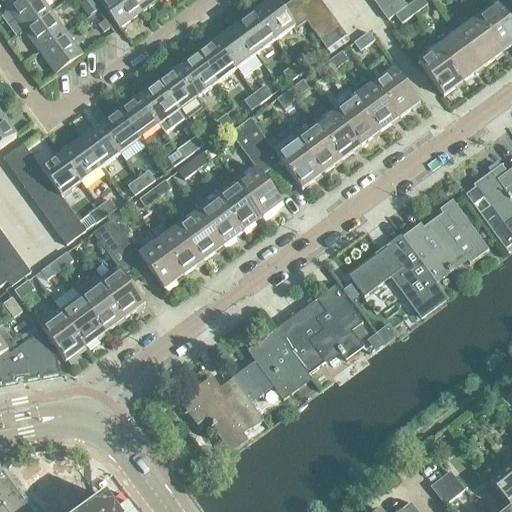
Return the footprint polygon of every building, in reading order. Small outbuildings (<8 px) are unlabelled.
[(0,0),(0,1),(7,11),(22,0),(0,0)] [(50,13),(40,0),(22,0),(7,11),(23,33),(50,13)] [(89,0),(80,6),(88,18),(97,12),(89,0)] [(118,29),(140,13),(130,0),(103,0),(99,3),(118,29)] [(130,0),(140,13),(158,0),(130,0)] [(299,14),(317,0),(296,0),(291,4),(299,14)] [(318,0),(317,0),(299,14),(305,23),(325,9),(318,0)] [(377,0),(374,3),(381,13),(398,0),(377,0)] [(400,0),(398,0),(381,13),(388,22),(395,17),(406,8),(400,0)] [(422,0),(418,0),(408,8),(414,17),(428,6),(422,0)] [(275,1),(255,15),(275,43),(295,28),(282,11),(275,1)] [(296,30),(305,23),(299,14),(291,4),(282,11),(295,28),(296,30)] [(477,21),(502,55),(511,48),(511,26),(497,6),(477,21)] [(414,17),(408,8),(395,18),(401,26),(414,17)] [(325,9),(305,23),(313,33),(332,19),(325,9)] [(23,33),(38,54),(66,34),(50,13),(23,33)] [(275,43),(255,15),(236,29),(256,57),(275,43)] [(319,42),(339,28),(332,19),(313,33),(319,42)] [(483,70),(502,55),(477,21),(457,35),(483,70)] [(106,22),(99,27),(104,34),(111,29),(106,22)] [(346,37),(339,28),(319,42),(327,52),(346,37)] [(236,71),(256,57),(236,29),(216,44),(236,71)] [(66,34),(38,54),(54,76),(82,56),(66,34)] [(369,34),(354,45),(360,54),(375,43),(369,34)] [(464,84),(483,70),(457,35),(438,49),(464,84)] [(236,71),(216,44),(196,58),(217,86),(236,71)] [(444,98),(464,84),(438,49),(418,63),(444,98)] [(328,64),(335,73),(348,62),(342,54),(328,64)] [(196,58),(177,72),(197,100),(217,86),(196,58)] [(294,69),(301,77),(311,70),(305,61),(294,69)] [(323,81),(335,73),(328,64),(316,72),(323,81)] [(291,85),(301,77),(294,69),(284,76),(291,85)] [(374,86),(399,120),(420,105),(394,71),(374,86)] [(178,114),(197,100),(177,72),(157,86),(178,114)] [(289,92),(296,101),(309,91),(303,82),(289,92)] [(158,128),(178,114),(157,86),(138,101),(158,128)] [(399,120),(374,86),(355,100),(380,134),(399,120)] [(255,97),(262,106),(272,98),(266,89),(255,97)] [(283,110),(296,101),(289,92),(277,101),(283,110)] [(252,113),(262,106),(255,97),(245,104),(252,113)] [(335,114),(360,149),(380,134),(355,100),(335,114)] [(118,115),(139,143),(158,128),(138,101),(118,115)] [(341,163),(360,149),(335,114),(316,129),(341,163)] [(139,143),(118,115),(99,129),(119,157),(139,143)] [(216,125),(222,134),(233,126),(227,117),(216,125)] [(2,118),(0,119),(0,150),(16,138),(2,118)] [(301,191),(321,177),(296,143),(277,157),(250,120),(240,128),(271,170),(281,163),(301,191)] [(213,141),(222,134),(216,125),(206,132),(213,141)] [(237,186),(262,221),(282,206),(261,178),(271,170),(240,128),(230,135),(256,172),(237,186)] [(100,171),(119,157),(99,129),(79,144),(100,171)] [(316,129),(296,143),(321,177),(341,163),(316,129)] [(80,186),(100,171),(79,144),(60,158),(80,186)] [(177,154),(183,163),(194,155),(188,146),(177,154)] [(10,171),(29,157),(22,147),(2,161),(10,171)] [(174,170),(183,163),(177,154),(167,161),(174,170)] [(191,164),(197,173),(211,163),(204,154),(191,164)] [(17,181),(37,167),(29,157),(10,171),(17,181)] [(40,172),(43,176),(50,186),(57,195),(60,200),(80,186),(60,158),(40,172)] [(185,182),(197,173),(191,164),(179,173),(185,182)] [(17,181),(24,190),(43,176),(40,172),(37,167),(17,181)] [(477,191),(467,198),(509,256),(511,253),(511,173),(505,179),(499,170),(475,188),(477,191)] [(137,182),(144,191),(155,183),(149,174),(137,182)] [(31,200),(50,186),(43,176),(24,190),(31,200)] [(135,198),(144,191),(137,182),(128,189),(135,198)] [(151,193),(158,202),(172,191),(165,182),(151,193)] [(38,210),(57,195),(50,186),(31,200),(38,210)] [(262,221),(237,186),(217,200),(242,235),(262,221)] [(146,210),(158,202),(151,193),(140,201),(146,210)] [(64,205),(60,200),(57,195),(38,210),(45,219),(64,205)] [(223,249),(242,235),(217,200),(198,215),(223,249)] [(98,211),(105,219),(117,211),(110,202),(98,211)] [(403,241),(435,284),(448,275),(450,277),(454,273),(453,272),(472,258),(476,264),(490,253),(453,204),(441,213),(446,220),(427,235),(421,227),(403,241)] [(52,229),(71,215),(64,205),(45,219),(52,229)] [(95,227),(105,219),(98,211),(89,218),(95,227)] [(52,229),(58,238),(78,224),(71,215),(52,229)] [(223,249),(198,215),(178,229),(203,264),(223,249)] [(103,228),(134,271),(143,264),(164,292),(183,278),(158,243),(139,257),(113,221),(103,228)] [(85,234),(78,224),(58,238),(66,248),(85,234)] [(119,272),(100,286),(125,321),(145,306),(124,278),(134,271),(103,228),(93,236),(119,272)] [(178,229),(158,243),(183,278),(203,264),(178,229)] [(0,253),(9,246),(2,237),(0,238),(0,253)] [(448,301),(435,284),(403,241),(350,280),(365,300),(393,280),(422,319),(448,301)] [(0,253),(0,267),(16,256),(9,246),(0,253)] [(67,254),(53,264),(60,273),(74,263),(67,254)] [(0,267),(0,273),(4,279),(23,265),(16,256),(0,267)] [(60,273),(53,264),(41,274),(48,283),(60,273)] [(31,276),(23,265),(4,279),(7,284),(12,290),(31,276)] [(35,292),(28,283),(14,293),(21,302),(35,292)] [(80,301),(106,335),(125,321),(100,286),(80,301)] [(276,333),(308,377),(326,364),(325,363),(338,353),(346,363),(364,350),(352,333),(356,330),(344,315),(341,317),(327,296),(276,333)] [(22,314),(12,301),(3,307),(14,321),(22,314)] [(86,350),(106,335),(80,301),(61,315),(86,350)] [(66,364),(86,350),(61,315),(41,330),(66,364)] [(0,377),(1,380),(14,378),(13,369),(16,366),(10,357),(19,350),(2,328),(0,329),(0,377)] [(10,357),(16,366),(18,365),(25,374),(51,354),(33,329),(17,340),(23,347),(19,350),(10,357)] [(233,382),(251,407),(263,398),(261,394),(271,387),(283,403),(312,382),(308,377),(276,333),(254,349),(262,360),(233,382)] [(264,424),(251,407),(233,382),(219,391),(211,380),(178,404),(197,429),(208,421),(212,427),(210,429),(217,439),(219,437),(232,454),(229,456),(231,457),(249,444),(245,438),(264,424)] [(498,397),(492,403),(498,410),(504,405),(498,397)] [(504,501),(511,510),(511,472),(504,462),(498,467),(503,474),(489,485),(503,502),(504,501)] [(2,473),(0,473),(0,511),(99,511),(101,511),(100,510),(66,463),(19,497),(13,488),(17,485),(13,480),(9,483),(2,473)] [(430,489),(444,507),(464,492),(449,474),(430,489)] [(99,511),(116,511),(107,499),(105,500),(108,504),(100,510),(101,511),(99,511)] [(511,511),(511,510),(504,501),(503,502),(499,505),(501,508),(495,511),(511,511)]
